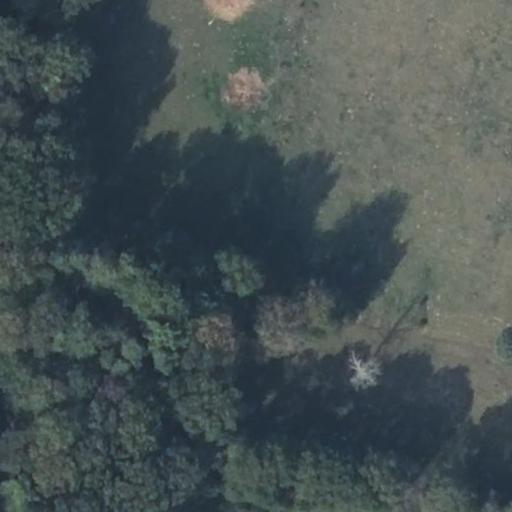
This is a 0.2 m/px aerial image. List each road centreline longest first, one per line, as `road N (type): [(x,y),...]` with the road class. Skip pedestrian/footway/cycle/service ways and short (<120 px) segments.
road 1 (track): [(0,320),(74,511)]
road 2 (track): [(47,0),(0,197)]
